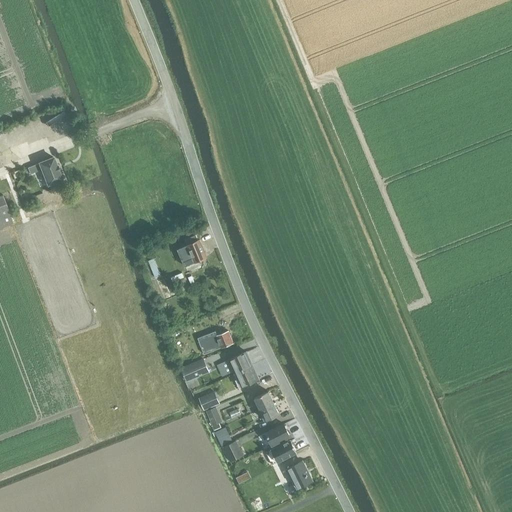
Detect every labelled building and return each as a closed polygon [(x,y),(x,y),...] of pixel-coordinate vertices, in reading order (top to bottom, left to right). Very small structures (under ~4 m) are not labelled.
[(56,165),(53,157),(39,162),(39,163),(27,168),(30,174),(41,169),(48,184),(62,179),(58,170),(59,170),(57,165),(56,165)] [(0,227),(13,223),(2,195),(0,195),(0,227)] [(184,266),(194,262),(207,257),(199,239),(197,234),(186,238),(188,244),(177,248),(184,266)] [(155,257),(149,259),(154,277),(160,275),(155,257)] [(181,272),(170,277),(172,281),(183,277),(181,272)] [(215,349),(233,342),(229,331),(217,335),(217,336),(211,338),(215,349)] [(206,353),(213,351),(209,338),(201,342),(206,353)] [(229,360),(235,373),(253,365),(247,351),(229,360)] [(187,381),(190,380),(210,371),(204,357),(181,367),(187,381)] [(253,365),(235,373),(236,375),(233,376),(238,388),(259,378),(253,365)] [(210,374),(197,379),(203,392),(215,386),(210,374)] [(214,391),(198,398),(204,410),(219,403),(214,391)] [(260,409),(274,402),(269,391),(255,398),(260,409)] [(274,402),(260,409),(265,420),(279,414),(274,402)] [(215,406),(206,410),(212,425),(221,421),(215,406)] [(284,424),(257,437),(263,449),(290,436),(284,424)] [(227,429),(217,433),(223,446),(233,442),(227,429)] [(271,449),(266,451),(272,463),(277,461),(297,452),(290,438),(271,448),(271,449)] [(233,442),(223,446),(230,461),(243,455),(237,440),(233,442)] [(297,488),(312,480),(302,460),(287,468),(297,488)] [(286,469),(281,472),(289,490),(295,487),(286,469)] [(236,476),(238,481),(251,476),(248,470),(236,476)]
